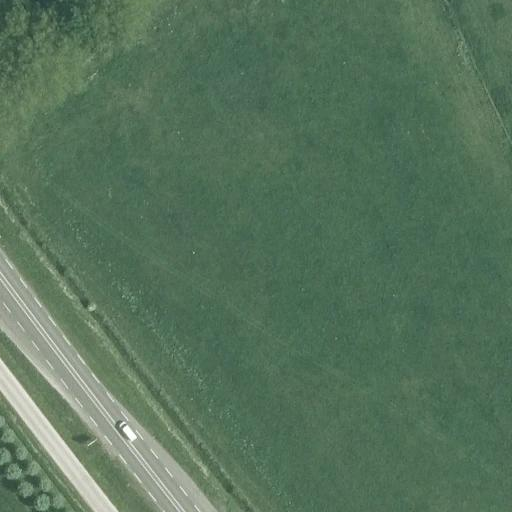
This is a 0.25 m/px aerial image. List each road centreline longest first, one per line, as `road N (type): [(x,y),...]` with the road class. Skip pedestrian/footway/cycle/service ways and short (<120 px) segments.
road 1 (primary): [(181,511),(0,278)]
road 2 (unclassified): [(103,511),(0,380)]
